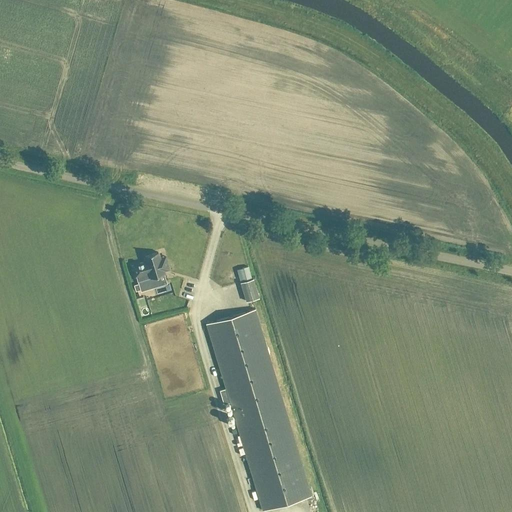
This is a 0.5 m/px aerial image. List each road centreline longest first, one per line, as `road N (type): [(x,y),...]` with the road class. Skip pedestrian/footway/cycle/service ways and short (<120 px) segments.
road 1 (unclassified): [(511,271),(0,161)]
road 2 (track): [(235,0),(323,25),(387,65),(467,130),(511,190)]
